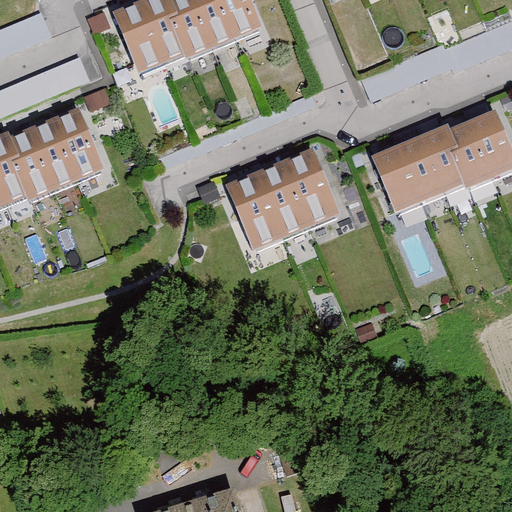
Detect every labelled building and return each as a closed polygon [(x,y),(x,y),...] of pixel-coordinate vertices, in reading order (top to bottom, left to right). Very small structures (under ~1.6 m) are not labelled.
[(251,0),(178,0),(119,21),(142,85),(267,40),(251,0)] [(42,13),(0,27),(0,57),(51,39),(42,13)] [(370,100),(511,50),(511,23),(361,76),(370,100)] [(0,95),(0,126),(97,91),(86,63),(0,95)] [(89,116),(0,149),(0,221),(113,178),(89,116)] [(511,154),(499,120),(383,166),(405,222),(511,179),(511,154)] [(323,159),(235,194),(261,260),(349,225),(323,159)] [(199,511),(247,511),(242,498),(199,511)]
